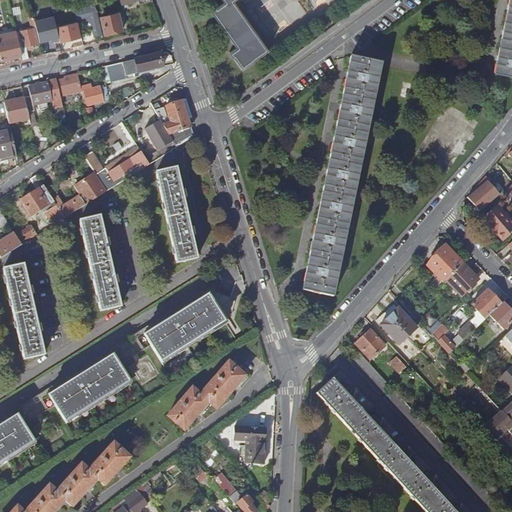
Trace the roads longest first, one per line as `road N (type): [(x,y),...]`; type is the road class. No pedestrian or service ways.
road 1 (residential): [(286,375),(209,126)]
road 2 (residential): [(189,67),(0,189)]
road 3 (residential): [(286,375),(439,211)]
road 4 (residential): [(209,126),(233,117),(393,0)]
road 5 (residential): [(0,80),(178,38)]
road 6 (residential): [(286,375),(284,511)]
